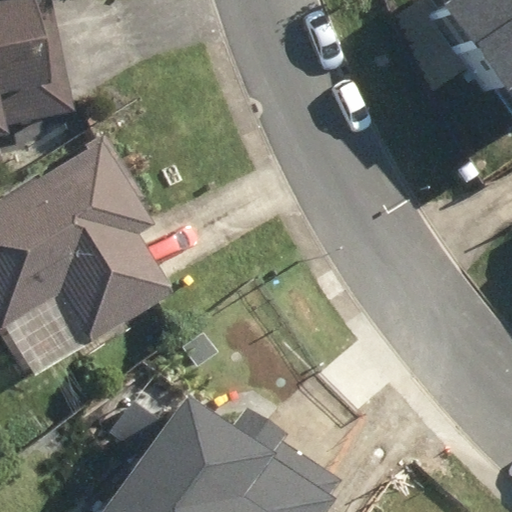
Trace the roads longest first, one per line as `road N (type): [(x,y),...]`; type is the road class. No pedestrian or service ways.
road 1 (residential): [(511,406),(351,216),(258,0)]
road 2 (track): [(396,272),(511,190)]
